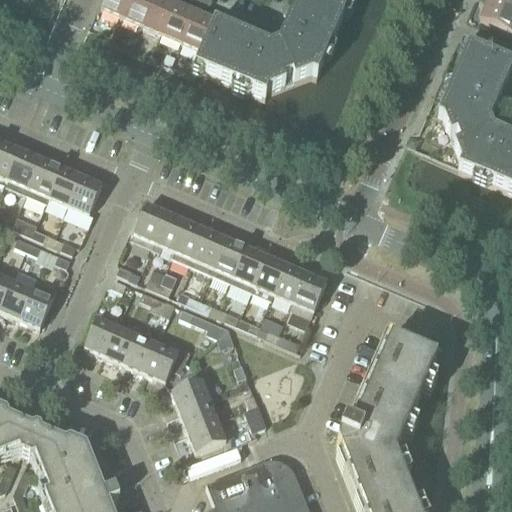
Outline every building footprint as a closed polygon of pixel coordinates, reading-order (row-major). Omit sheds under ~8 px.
[(106,0),(100,15),(120,24),(130,0),(106,0)] [(152,0),(130,0),(120,24),(140,33),(154,1),(152,0)] [(190,0),(187,7),(197,11),(201,1),(197,0),(190,0)] [(281,40),(326,60),(346,14),(314,0),(298,0),(293,12),(285,9),(282,13),(281,19),(289,22),(281,40)] [(314,0),(346,14),(352,0),(314,0)] [(511,0),(489,0),(488,5),(511,15),(511,0)] [(140,33),(160,41),(174,9),(154,1),(140,33)] [(211,6),(201,1),(197,11),(206,15),(211,6)] [(511,36),(511,15),(488,5),(479,26),(511,39),(511,36)] [(160,41),(180,50),(194,18),(174,9),(160,41)] [(215,27),(194,18),(180,50),(200,58),(201,59),(214,29),(215,27)] [(232,36),(214,29),(201,59),(200,58),(193,74),(241,94),(260,49),(242,41),(245,33),(241,29),(235,29),(232,36)] [(267,99),(310,82),(316,84),(326,60),(281,40),(277,49),(268,52),(260,49),(241,94),(264,105),(267,99)] [(504,91),(511,73),(511,71),(467,52),(447,98),(493,118),(500,101),(506,103),(510,99),(510,93),(504,91)] [(447,98),(436,123),(442,126),(459,170),(457,175),(481,185),(501,140),(492,136),(489,127),(493,118),(447,98)] [(481,185),(511,198),(511,144),(501,140),(481,185)] [(0,149),(0,184),(7,187),(20,158),(0,149)] [(5,193),(25,202),(40,166),(20,158),(7,187),(5,193)] [(40,166),(25,202),(46,211),(48,205),(47,205),(60,175),(40,166)] [(80,184),(60,175),(47,205),(48,205),(67,213),(80,184)] [(80,184),(67,213),(88,222),(101,193),(80,184)] [(151,256),(153,250),(152,250),(165,220),(145,212),(130,247),(151,256)] [(172,259),(185,229),(165,220),(152,250),(153,250),(151,256),(158,259),(161,254),(172,259)] [(30,244),(33,236),(34,236),(35,232),(24,227),(23,230),(14,227),(11,236),(30,244)] [(170,264),(189,273),(204,237),(185,229),(172,259),(170,264)] [(46,241),(34,236),(33,236),(30,244),(42,250),(46,241)] [(204,237),(189,273),(209,281),(225,246),(204,237)] [(24,257),(28,249),(17,245),(13,253),(24,257)] [(244,254),(225,246),(209,281),(229,290),(244,254)] [(63,248),(60,256),(71,262),(75,253),(63,248)] [(40,254),(28,249),(24,257),(37,263),(40,254)] [(251,299),(254,294),(252,293),(264,263),(244,254),(229,290),(251,299)] [(65,275),(69,267),(57,262),(54,270),(65,275)] [(254,294),(251,299),(251,300),(270,308),(272,302),(271,301),(283,271),(264,263),(252,293),(254,294)] [(292,310),(304,280),(283,271),(271,301),(272,302),(273,302),(292,310)] [(116,281),(127,286),(131,278),(119,273),(116,281)] [(289,316),(310,325),(326,290),(304,280),(292,310),(289,316)] [(0,313),(11,289),(0,283),(0,313)] [(145,293),(155,298),(159,290),(148,285),(145,293)] [(125,291),(113,286),(110,294),(121,299),(125,291)] [(31,297),(18,327),(39,336),(56,297),(34,288),(31,297)] [(0,313),(0,319),(18,327),(31,297),(11,289),(0,313)] [(171,295),(159,290),(155,298),(168,303),(171,295)] [(55,309),(60,299),(56,297),(52,307),(55,309)] [(153,303),(142,299),(139,307),(149,311),(153,303)] [(184,310),(195,315),(198,307),(188,302),(184,310)] [(165,309),(153,303),(149,311),(162,317),(165,309)] [(211,312),(198,307),(195,315),(207,320),(211,312)] [(162,317),(160,322),(167,325),(172,312),(165,309),(162,317)] [(194,321),(182,316),(178,324),(190,329),(194,321)] [(235,333),(235,332),(238,324),(227,319),(224,328),(235,333)] [(118,329),(98,320),(83,355),(103,364),(118,329)] [(238,324),(235,332),(235,333),(253,341),(257,332),(238,324)] [(253,341),(274,350),(278,342),(267,337),(271,327),(264,324),(259,333),(257,332),(253,341)] [(227,335),(210,328),(206,336),(207,337),(206,340),(217,345),(227,335)] [(118,329),(103,364),(123,372),(138,337),(118,329)] [(138,337),(123,372),(142,381),(158,346),(138,337)] [(278,342),(274,350),(296,359),(300,351),(278,342)] [(413,511),(394,463),(402,443),(410,446),(417,430),(410,426),(421,399),(429,402),(436,386),(429,382),(435,367),(382,344),(336,451),(359,511),(413,511)] [(158,346),(142,381),(164,390),(180,355),(158,346)] [(237,387),(245,384),(240,372),(232,375),(237,387)] [(170,399),(179,421),(209,409),(215,407),(206,385),(170,399)] [(248,416),(257,412),(252,401),(244,404),(248,415),(248,416)] [(216,428),(216,427),(209,409),(179,421),(186,440),(216,428)] [(265,433),(257,412),(248,416),(248,415),(243,418),(251,439),(265,433)] [(64,450),(8,425),(0,428),(0,451),(4,462),(18,457),(19,462),(29,466),(34,464),(39,477),(70,465),(64,450)] [(222,425),(216,427),(216,428),(186,440),(195,461),(230,447),(222,425)] [(118,507),(113,496),(103,500),(96,484),(101,482),(92,457),(85,455),(69,447),(64,450),(70,465),(39,477),(48,500),(43,502),(46,511),(107,511),(118,507)] [(305,511),(294,483),(293,481),(291,478),(289,476),(287,474),(285,473),(282,471),(280,470),(277,469),(274,469),(271,468),(269,468),(266,469),(263,469),(260,470),(205,492),(212,511),(305,511)] [(7,470),(0,486),(0,500),(5,498),(15,474),(7,470)] [(16,511),(25,511),(22,502),(31,480),(23,477),(12,502),(16,511)]
